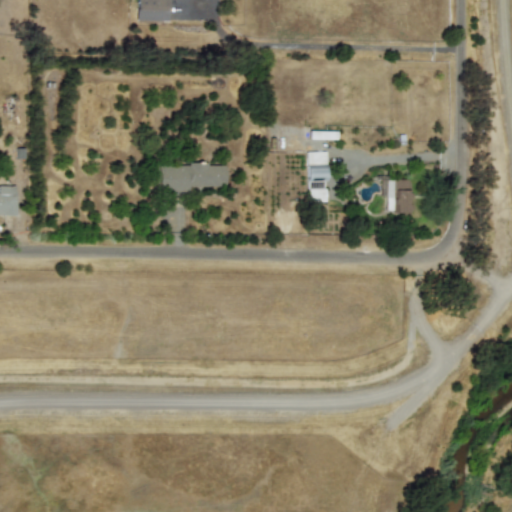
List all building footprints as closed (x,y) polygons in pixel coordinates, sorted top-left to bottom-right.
[(134,0),(134,20),(166,20),(166,0),(134,0)] [(304,151),(304,163),(323,163),(323,151),(304,151)] [(223,163),(156,164),(156,189),(223,188),(223,163)] [(304,165),(305,180),(315,179),(315,185),(308,186),(308,200),(323,199),(321,164),(304,165)] [(408,212),(408,179),(384,178),(383,211),(408,212)] [(0,214),(13,214),(14,186),(0,186),(0,214)]
